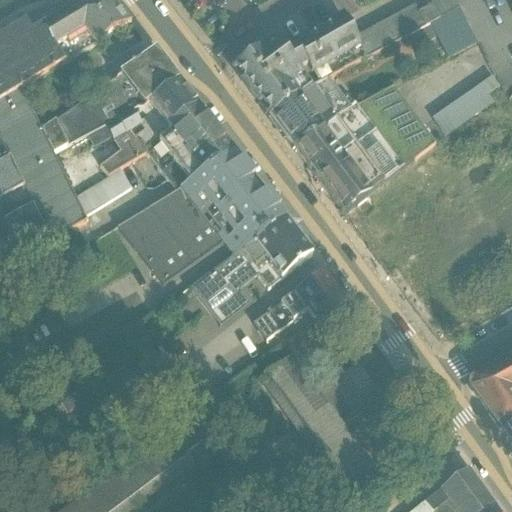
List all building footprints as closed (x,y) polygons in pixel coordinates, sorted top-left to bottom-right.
[(112,0),(87,0),(44,26),(56,47),(82,30),(93,48),(130,25),(112,0)] [(32,34),(27,25),(0,40),(0,102),(64,65),(43,27),(32,34)] [(270,120),(326,82),(362,58),(340,27),(275,59),(263,44),(230,66),(270,120)] [(109,86),(132,116),(180,80),(157,50),(109,86)] [(156,149),(204,113),(180,80),(132,116),(156,149)] [(444,123),(458,144),(511,105),(511,91),(504,80),(444,123)] [(419,150),(438,137),(407,94),(389,106),(419,150)] [(156,149),(186,188),(234,152),(204,113),(156,149)] [(393,173),(369,140),(313,180),(339,216),(393,173)] [(212,224),(260,187),(234,152),(186,188),(212,224)] [(212,224),(236,255),(284,219),(260,187),(212,224)] [(266,295),(314,259),(284,219),(236,255),(266,295)] [(344,303),(323,275),(253,328),(265,345),(305,315),(313,326),(344,303)] [(257,381),(341,500),(377,475),(345,428),(383,402),(357,364),(321,390),(296,354),(257,381)] [(466,388),(489,419),(511,402),(511,380),(500,364),(466,388)] [(511,451),(511,402),(489,419),(511,451)] [(165,436),(63,511),(132,511),(190,469),(165,436)] [(455,511),(489,511),(494,509),(469,471),(441,490),(455,511)]
